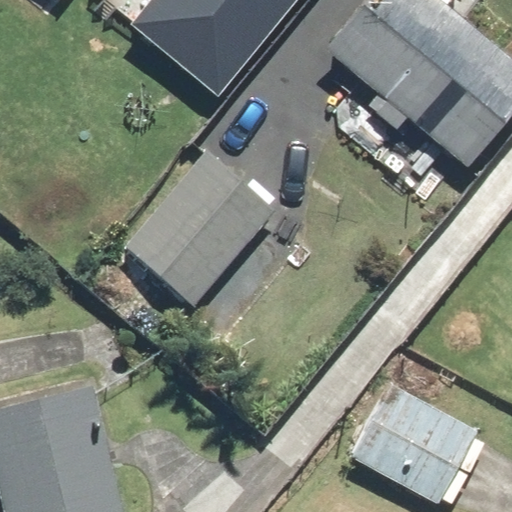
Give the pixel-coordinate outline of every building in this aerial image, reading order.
[(143,0),(133,13),(222,86),(292,0),(143,0)] [(363,97),(351,111),(385,137),(391,129),(455,181),(511,109),(511,72),(420,0),(357,0),(312,56),(363,97)] [(270,215),(200,152),(115,245),(185,309),(270,215)] [(380,384),(338,460),(431,511),(473,435),(380,384)] [(118,511),(86,390),(0,412),(0,511),(118,511)]
